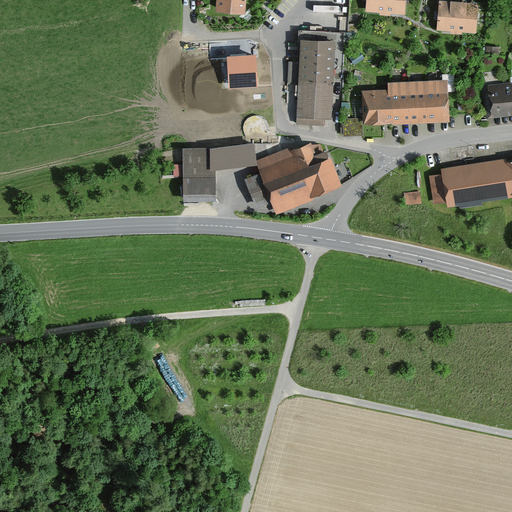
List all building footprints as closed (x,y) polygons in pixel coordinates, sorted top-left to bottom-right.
[(246,15),(246,0),(216,0),(216,12),(246,15)] [(367,0),(366,12),(406,15),(407,0),(367,0)] [(437,29),(477,32),(479,3),(439,0),(437,29)] [(340,11),(340,4),(314,3),(314,10),(340,11)] [(327,116),(334,116),(339,117),(343,48),(335,47),(336,38),(301,36),(296,126),(327,127),(327,116)] [(256,55),(226,57),(228,88),(258,87),(256,55)] [(364,126),(450,122),(448,80),(386,83),(386,92),(363,93),(364,126)] [(491,118),(511,115),(511,81),(487,84),(491,118)] [(273,215),(340,188),(324,147),(314,151),(310,139),(287,149),(291,158),(256,172),(273,215)] [(182,203),(217,203),(217,148),(182,147),(182,203)] [(446,202),(447,207),(511,197),(511,195),(511,160),(508,162),(507,158),(440,169),(441,174),(429,176),(433,205),(446,202)] [(405,204),(422,203),(421,190),(404,191),(405,204)]
